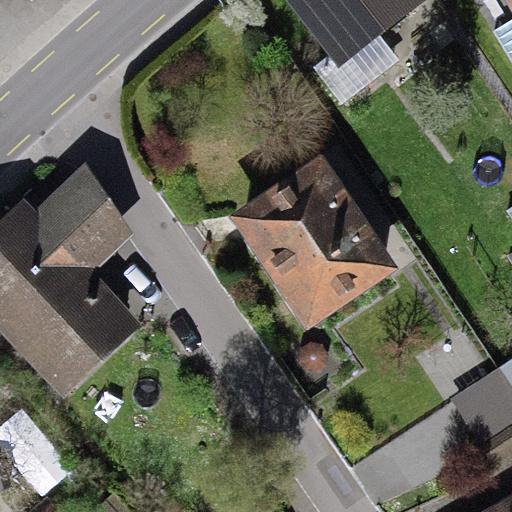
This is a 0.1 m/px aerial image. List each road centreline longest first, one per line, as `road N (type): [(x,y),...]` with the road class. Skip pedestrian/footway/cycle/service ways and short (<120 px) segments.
road 1 (residential): [(53,79),(352,511)]
road 2 (residential): [(150,0),(53,79)]
